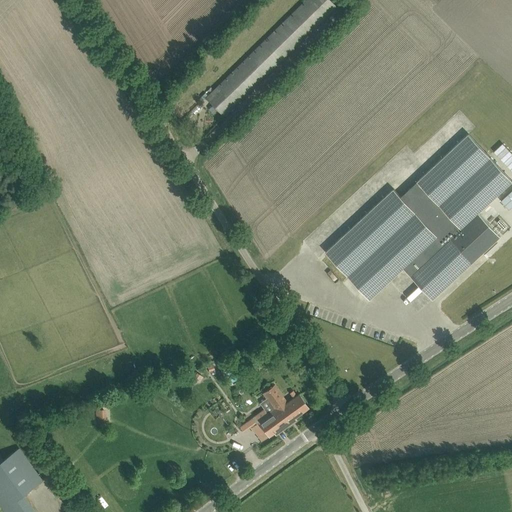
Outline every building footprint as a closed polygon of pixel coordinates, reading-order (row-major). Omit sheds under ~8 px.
[(305,0),(206,98),(224,116),(336,6),(329,0),(305,0)] [(394,188),(326,252),(370,299),(404,268),(433,299),(501,236),(479,213),(511,181),(511,179),(469,133),(401,196),(394,188)] [(511,153),(503,143),(494,151),(511,170),(511,153)] [(511,190),(501,201),(509,209),(511,206),(511,190)] [(263,393),(274,409),(268,414),(264,409),(255,416),(269,436),(288,422),(288,421),(292,418),(293,418),(308,408),(298,394),(287,402),(274,384),(263,393)] [(35,511),(22,494),(42,480),(18,447),(0,460),(0,504),(5,511),(35,511)] [(407,511),(511,511),(511,490),(406,503),(407,511)]
